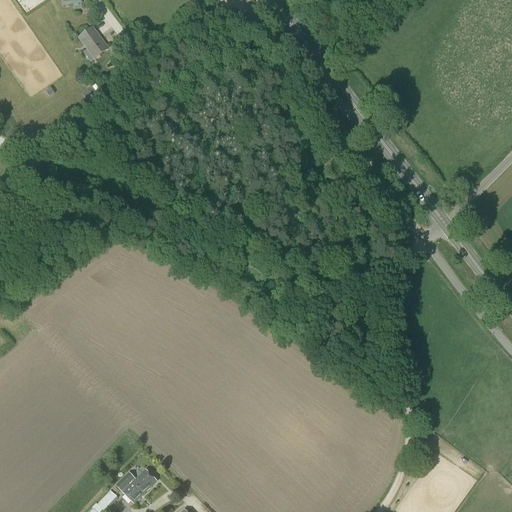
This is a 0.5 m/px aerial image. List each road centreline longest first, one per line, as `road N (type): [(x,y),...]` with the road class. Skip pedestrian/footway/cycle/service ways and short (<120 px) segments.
road 1 (unclassified): [(241,0),(424,243)]
road 2 (unclassified): [(0,186),(229,0)]
road 3 (primary): [(444,223),(275,0)]
road 4 (unclassified): [(424,243),(393,272),(406,426)]
road 5 (unclassified): [(511,351),(424,243)]
